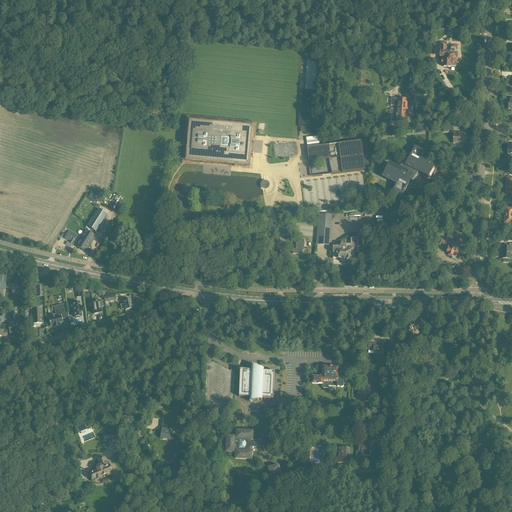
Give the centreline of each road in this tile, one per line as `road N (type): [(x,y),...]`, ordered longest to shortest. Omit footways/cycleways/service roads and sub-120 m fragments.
road 1 (primary): [(394,302),(209,297),(0,252)]
road 2 (track): [(381,511),(394,302)]
road 3 (residential): [(476,303),(484,128)]
road 4 (residential): [(0,351),(160,315)]
road 5 (residential): [(484,128),(492,0)]
road 6 (unknown): [(160,315),(151,368),(127,398),(122,425)]
